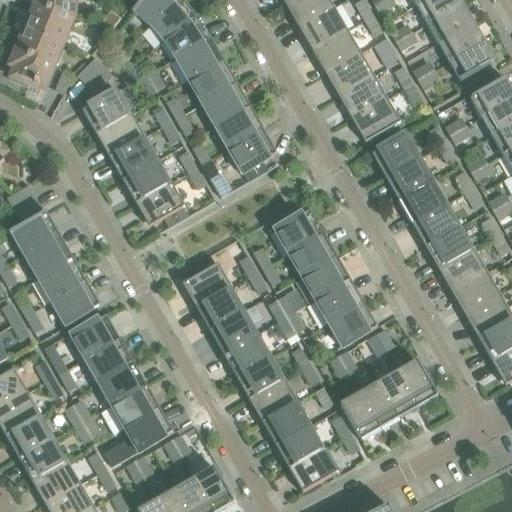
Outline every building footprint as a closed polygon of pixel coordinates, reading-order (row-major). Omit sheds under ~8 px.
[(73,18),(73,0),(35,0),(35,10),(73,18)] [(148,28),(176,0),(143,0),(131,16),(133,18),(134,16),(142,22),(148,28)] [(162,44),(195,19),(180,0),(176,0),(148,28),(154,34),(162,44)] [(298,0),(280,0),(285,8),(298,0)] [(334,10),(327,0),(298,0),(285,8),(298,31),(334,10)] [(388,0),(387,0),(368,0),(374,8),(388,0)] [(393,9),(388,0),(374,8),(379,17),(393,9)] [(410,0),(416,9),(431,0),(410,0)] [(427,28),(462,7),(457,0),(431,0),(416,9),(427,28)] [(373,19),(365,5),(356,10),(364,24),(373,19)] [(438,47),(473,26),(462,7),(427,28),(438,47)] [(61,46),(73,18),(35,10),(31,19),(28,18),(23,31),(61,46)] [(347,33),(334,10),(298,31),(311,54),(347,33)] [(112,32),(120,21),(110,13),(101,25),(112,32)] [(210,41),(205,32),(197,17),(195,19),(162,44),(165,47),(174,61),(210,41)] [(381,32),(373,19),(364,24),(372,38),(381,32)] [(103,44),(112,32),(101,25),(92,36),(103,44)] [(449,66),(484,45),(473,26),(438,47),(449,66)] [(409,38),(404,29),(390,37),(395,46),(409,38)] [(52,69),(61,46),(23,31),(17,43),(21,45),(17,54),(52,69)] [(360,56),(347,33),(311,54),(324,77),(360,56)] [(414,46),(409,38),(395,46),(400,54),(414,46)] [(224,64),(216,50),(210,41),(174,61),(188,85),(224,64)] [(394,55),(386,41),(377,47),(385,61),(394,55)] [(459,85),(495,64),(484,45),(449,66),(459,85)] [(110,68),(123,55),(117,50),(104,63),(110,68)] [(43,92),(52,69),(17,54),(11,69),(16,71),(11,82),(27,89),(28,86),(43,92)] [(116,74),(128,61),(123,55),(110,68),(116,74)] [(373,79),(360,56),(324,77),(338,100),(373,79)] [(86,88),(104,71),(95,62),(77,79),(86,88)] [(201,108),(237,87),(224,64),(188,85),(201,108)] [(431,75),(426,66),(412,74),(417,83),(431,75)] [(95,97),(113,80),(104,71),(86,88),(95,97)] [(138,83),(142,81),(138,73),(122,83),(126,90),(138,83)] [(163,87),(155,73),(146,78),(155,92),(163,87)] [(412,87),(404,73),(395,78),(403,92),(412,87)] [(74,84),(65,75),(60,80),(60,87),(66,92),(74,84)] [(436,84),(431,75),(417,83),(422,92),(436,84)] [(155,92),(146,78),(142,81),(138,83),(146,97),(155,92)] [(386,102),(373,79),(338,100),(351,122),(386,102)] [(480,120),(511,101),(511,93),(505,81),(471,100),(471,101),(469,101),(480,120)] [(250,110),(242,96),(237,87),(201,108),(214,131),(250,110)] [(420,101),(412,87),(403,92),(411,106),(420,101)] [(131,117),(117,94),(82,114),(96,138),(131,117)] [(491,139),(511,127),(511,101),(480,120),(491,139)] [(400,126),(386,102),(351,122),(356,131),(365,146),(400,126)] [(184,117),(176,103),(167,108),(175,122),(184,117)] [(227,153),(263,133),(250,110),(214,131),(227,153)] [(170,125),(162,111),(153,117),(161,131),(170,125)] [(144,140),(131,117),(96,138),(109,161),(144,140)] [(192,131),(184,117),(175,122),(183,136),(192,131)] [(463,131),(463,130),(458,122),(444,130),(449,139),(463,131)] [(178,139),(170,125),(161,131),(169,144),(178,139)] [(502,158),(511,152),(511,127),(491,139),(502,158)] [(468,140),(463,131),(449,139),(454,148),(468,140)] [(446,146),(438,132),(429,137),(437,151),(446,146)] [(263,165),(272,159),(277,157),(263,133),(227,153),(241,177),(243,176),(249,186),(268,174),(263,165)] [(421,161),(407,137),(371,158),(385,182),(421,161)] [(158,163),(144,140),(109,161),(122,184),(158,163)] [(454,160),(446,146),(437,151),(445,165),(454,160)] [(210,163),(202,149),(194,154),(202,168),(210,163)] [(511,175),(511,152),(502,158),(511,175)] [(196,171),(188,157),(179,162),(187,176),(196,171)] [(484,168),(480,160),(466,168),(471,176),(484,168)] [(434,184),(421,161),(385,182),(398,204),(434,184)] [(171,186),(158,163),(122,184),(135,207),(171,186)] [(218,177),(210,163),(202,168),(210,182),(218,177)] [(490,177),(484,168),(471,176),(476,185),(490,177)] [(204,185),(196,171),(187,176),(195,190),(204,185)] [(233,195),(222,175),(218,177),(210,182),(221,202),(233,195)] [(473,192),(465,178),(456,183),(464,197),(473,192)] [(447,207),(434,184),(398,204),(411,227),(447,207)] [(185,210),(171,186),(135,207),(149,230),(163,222),(169,232),(188,221),(182,211),(185,210)] [(13,212),(35,200),(29,188),(7,201),(13,212)] [(481,206),(473,192),(464,197),(472,211),(481,206)] [(506,206),(501,197),(487,205),(492,214),(506,206)] [(19,223),(41,211),(35,200),(13,212),(19,223)] [(511,214),(506,206),(492,214),(497,222),(511,214)] [(460,230),(447,207),(411,227),(424,250),(460,230)] [(323,238),(318,229),(310,214),(296,222),(290,212),(271,224),(276,233),(274,234),(288,258),(323,238)] [(60,239),(55,230),(47,217),(46,215),(10,235),(24,259),(60,239)] [(499,238),(491,224),(482,229),(490,243),(499,238)] [(473,253),(460,230),(424,250),(438,273),(473,253)] [(337,260),(329,247),(323,238),(288,258),(301,281),(337,260)] [(507,251),(499,238),(490,243),(498,257),(507,251)] [(73,262),(65,248),(60,239),(24,259),(37,282),(73,262)] [(486,275),(473,253),(438,273),(451,296),(486,275)] [(271,268),(263,254),(254,259),(262,273),(271,268)] [(231,291),(218,267),(215,268),(210,259),(190,270),(196,279),(182,287),(196,311),(231,291)] [(314,304),(350,283),(337,260),(301,281),(314,304)] [(50,305),(86,284),(73,262),(37,282),(50,305)] [(257,276),(249,262),(240,267),(248,281),(257,276)] [(279,282),(271,268),(262,273),(270,287),(279,282)] [(15,283),(7,269),(0,273),(0,276),(6,288),(15,283)] [(500,298),(486,275),(451,296),(464,319),(500,298)] [(265,290),(257,276),(248,281),(256,295),(265,290)] [(363,306),(355,292),(350,283),(314,304),(327,327),(363,306)] [(100,308),(91,293),(86,284),(50,305),(64,329),(95,311),(100,308)] [(244,314),(231,291),(196,311),(209,334),(244,314)] [(511,321),(511,319),(500,298),(464,319),(477,342),(511,321)] [(34,315),(26,301),(17,306),(25,320),(34,315)] [(295,315),(287,301),(278,306),(286,320),(295,315)] [(286,320),(278,306),(269,311),(277,325),(286,320)] [(377,330),(371,320),(363,306),(327,327),(341,351),(377,330)] [(20,323),(12,309),(3,314),(11,328),(20,323)] [(258,336),(244,314),(209,334),(222,357),(258,336)] [(42,329),(34,315),(25,320),(33,334),(42,329)] [(303,329),(295,315),(286,320),(294,334),(303,329)] [(120,343),(115,334),(106,319),(70,340),(84,363),(120,343)] [(294,334),(286,320),(277,325),(285,339),(294,334)] [(511,352),(511,321),(477,342),(491,365),(511,352)] [(28,337),(20,323),(11,328),(19,342),(28,337)] [(392,347),(384,333),(375,338),(384,352),(392,347)] [(271,359),(258,336),(222,357),(235,380),(271,359)] [(384,352),(375,338),(367,343),(375,357),(384,352)] [(133,366),(125,352),(120,343),(84,363),(97,386),(133,366)] [(324,360),(316,346),(307,351),(316,365),(324,360)] [(511,384),(511,352),(491,365),(505,389),(511,384)] [(310,367),(302,353),(293,359),(301,373),(310,367)] [(355,368),(347,354),(338,359),(346,373),(355,368)] [(67,373),(59,359),(50,364),(58,378),(67,373)] [(284,382),(271,359),(235,380),(248,403),(284,382)] [(346,373),(338,359),(329,364),(337,378),(346,373)] [(437,399),(416,363),(397,374),(417,410),(437,399)] [(111,409),(146,389),(133,366),(97,386),(111,409)] [(53,381),(45,367),(36,372),(44,386),(53,381)] [(318,381),(310,367),(301,373),(309,387),(318,381)] [(0,411),(28,396),(14,372),(0,380),(0,411)] [(75,387),(67,373),(58,378),(66,392),(75,387)] [(417,410),(397,374),(378,385),(398,421),(417,410)] [(61,395),(53,381),(44,386),(52,400),(61,395)] [(297,405),(284,382),(248,403),(262,426),(297,405)] [(398,421),(378,385),(359,396),(380,432),(398,421)] [(159,411),(151,398),(146,389),(111,409),(124,432),(159,411)] [(331,405),(323,391),(314,396),(322,410),(331,405)] [(41,419),(28,396),(0,411),(0,430),(5,439),(41,419)] [(380,432),(359,396),(340,408),(360,443),(380,432)] [(311,428),(297,405),(262,426),(275,449),(311,428)] [(91,420),(83,406),(74,411),(82,425),(91,420)] [(82,425),(74,411),(65,417),(73,431),(82,425)] [(173,435),(167,425),(159,411),(124,432),(137,456),(173,435)] [(54,442),(41,419),(5,439),(13,453),(18,462),(54,442)] [(99,434),(91,420),(82,425),(90,439),(99,434)] [(350,436),(341,422),(333,428),(341,441),(350,436)] [(90,439),(82,425),(73,431),(81,444),(90,439)] [(324,451),(311,428),(275,449),(288,472),(324,451)] [(358,450),(350,436),(341,441),(349,455),(358,450)] [(189,452),(181,438),(172,443),(180,457),(189,452)] [(67,465),(54,442),(18,462),(23,471),(31,485),(67,465)] [(180,457),(172,443),(163,448),(171,462),(180,457)] [(121,465),(112,451),(104,456),(112,470),(121,465)] [(338,475),(324,451),(288,472),(302,496),(338,475)] [(106,473),(98,459),(89,464),(97,478),(106,473)] [(151,473),(143,459),(134,464),(138,471),(142,479),(151,473)] [(142,479),(138,471),(134,464),(126,470),(134,484),(142,479)] [(80,487),(67,465),(31,485),(39,499),(45,508),(80,487)] [(221,511),(234,505),(213,470),(194,481),(211,511),(221,511)] [(114,487),(106,473),(97,478),(105,492),(114,487)] [(211,511),(194,481),(175,492),(186,511),(211,511)] [(90,511),(94,510),(80,487),(45,508),(46,511),(90,511)] [(186,511),(175,492),(156,503),(161,511),(186,511)] [(123,511),(127,510),(119,496),(110,501),(116,511),(123,511)] [(161,511),(156,503),(140,511),(161,511)]
